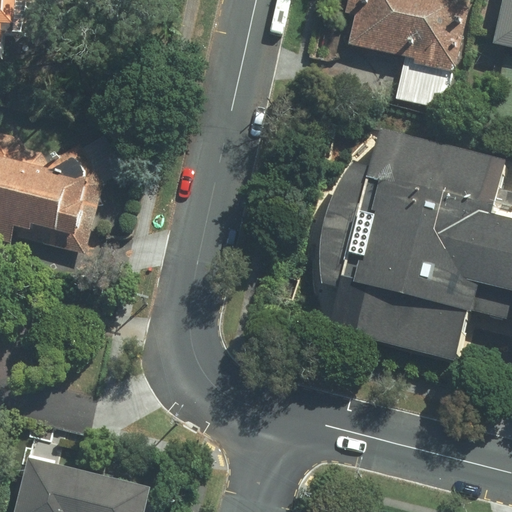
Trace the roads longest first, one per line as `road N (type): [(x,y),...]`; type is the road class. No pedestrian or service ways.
road 1 (residential): [(256,0),(186,303),(187,340),(225,390),(280,413)]
road 2 (residential): [(280,413),(511,472)]
